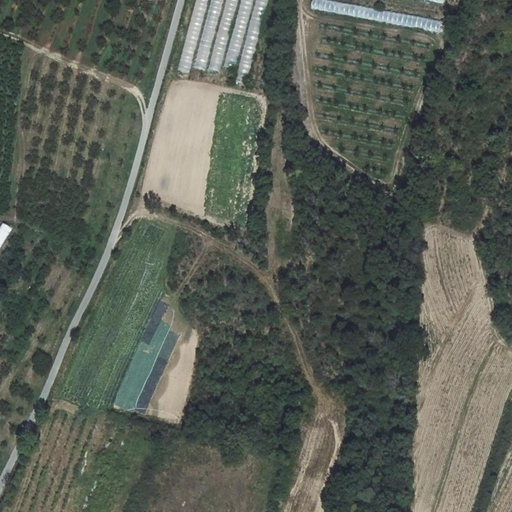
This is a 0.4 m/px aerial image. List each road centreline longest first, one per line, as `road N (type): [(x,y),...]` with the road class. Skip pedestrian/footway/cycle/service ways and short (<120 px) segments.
road 1 (unclassified): [(0,481),(115,238),(181,0)]
road 2 (track): [(298,0),(315,129),(334,154),(377,181),(392,178),(438,46),(428,37),(303,10)]
road 3 (track): [(115,238),(134,216),(161,216),(250,263),(278,301),(317,391)]
road 4 (track): [(147,120),(137,91),(0,33)]
